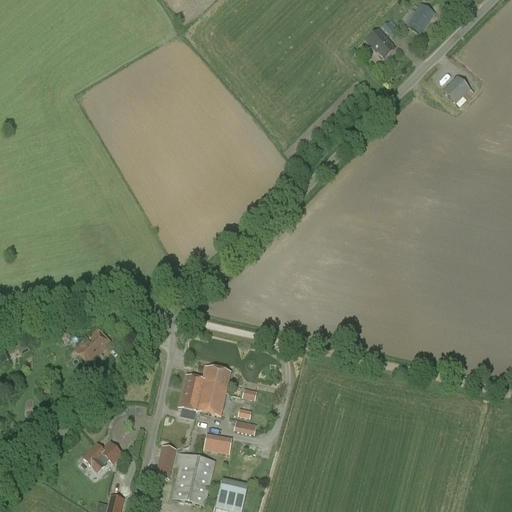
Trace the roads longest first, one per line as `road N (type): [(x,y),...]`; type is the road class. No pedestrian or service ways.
road 1 (unclassified): [(492,0),(173,318)]
road 2 (track): [(511,400),(173,318)]
road 3 (unclassified): [(173,318),(0,489)]
road 4 (unclassified): [(134,511),(173,318)]
road 5 (unclassified): [(173,318),(125,307),(0,332)]
